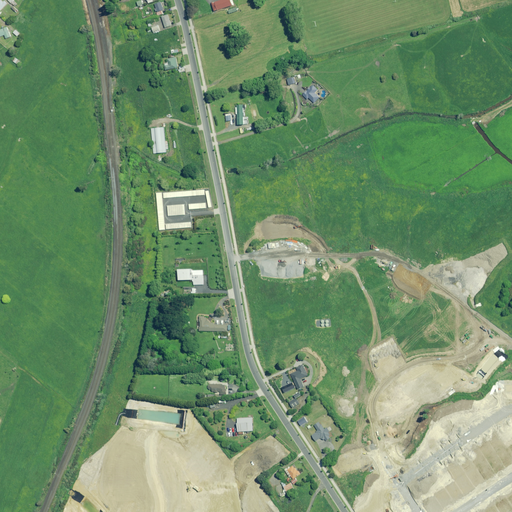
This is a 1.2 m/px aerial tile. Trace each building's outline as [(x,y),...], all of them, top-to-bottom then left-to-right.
[(211,0),(210,1),(213,10),(232,4),(230,0),(211,0)] [(157,11),(158,12),(159,15),(163,14),(162,10),(164,10),(161,2),(155,4),(157,8),(155,9),(156,11),(157,11)] [(171,25),(168,14),(162,16),(165,27),(171,25)] [(158,25),(151,27),(154,33),(160,31),(158,25)] [(11,36),(7,27),(0,29),(0,36),(0,37),(5,35),(6,38),(11,36)] [(174,50),(174,45),(170,46),(171,54),(178,53),(178,49),(174,50)] [(168,62),(164,63),(165,70),(178,67),(175,57),(167,58),(168,62)] [(318,89),(312,83),(309,87),(307,88),(302,94),(307,99),(309,97),(314,102),(319,97),(314,93),(318,89)] [(238,114),(238,125),(248,125),(247,117),(244,117),(243,107),(245,107),(245,105),(237,105),(237,108),(236,108),(236,114),(238,114)] [(163,152),(166,152),(166,149),(168,149),(167,141),(165,141),(163,127),(160,128),(154,128),(151,129),(153,153),(157,153),(163,152)] [(162,193),(162,198),(204,195),(204,189),(162,193)] [(168,216),(185,214),(184,204),(167,205),(168,216)] [(193,271),(193,269),(179,269),(179,280),(193,280),(193,285),(203,284),(203,270),(193,271)] [(207,317),(199,317),(199,331),(227,331),(227,325),(214,324),(214,323),(207,323),(207,317)] [(308,376),(304,365),(289,371),(292,379),(293,378),(298,389),(304,386),(301,379),(308,376)] [(213,380),(210,380),(210,383),(208,383),(208,389),(212,389),(212,392),(220,392),(220,395),(226,395),(226,384),(213,384),(213,380)] [(292,383),(281,388),(283,393),(294,388),(292,383)] [(299,404),(296,398),(289,402),(292,408),(299,404)] [(253,431),(252,417),(237,418),(238,427),(237,427),(238,432),(253,431)] [(304,417),(298,421),(300,425),(307,422),(304,417)] [(324,429),(319,422),(314,425),(318,431),(311,435),(315,441),(320,438),(322,439),(325,439),(326,441),(330,438),(328,435),(329,434),(328,432),(329,431),(327,428),(324,429)] [(297,471),(294,466),(290,468),(289,467),(285,470),(289,477),(291,476),(293,479),(302,473),(300,470),(297,471)] [(294,489),(291,483),(286,485),(284,481),(282,483),(287,493),(294,489)]
